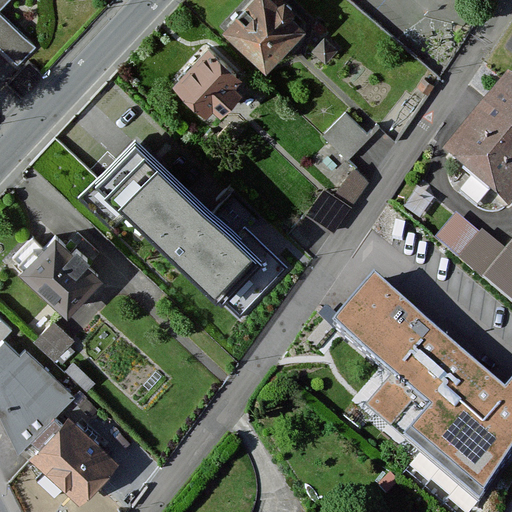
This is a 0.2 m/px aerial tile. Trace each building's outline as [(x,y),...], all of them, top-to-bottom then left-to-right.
[(0,14),(0,9),(8,0),(0,0),(0,48),(16,64),(33,47),(0,14)] [(308,33),(272,0),(253,0),(223,32),(268,75),(308,33)] [(337,51),(324,39),(313,51),(326,63),(337,51)] [(246,88),(208,51),(172,88),(211,124),(246,88)] [(511,82),(501,74),(445,143),(504,191),(511,181),(511,242),(506,249),(482,230),(479,234),(459,215),(439,238),(511,299),(511,82)] [(370,136),(348,115),(324,140),(346,161),(370,136)] [(249,248),(143,144),(107,180),(213,285),(249,248)] [(336,196),(325,189),(306,215),(334,235),(370,184),(354,172),(336,196)] [(420,180),(403,204),(421,216),(437,192),(420,180)] [(55,236),(20,273),(67,316),(102,279),(55,236)] [(511,383),(506,390),(376,282),(336,329),(391,378),(365,409),(480,504),(511,452),(511,383)] [(55,321),(36,339),(53,357),(72,339),(55,321)] [(0,375),(0,411),(17,451),(73,394),(0,322),(0,374),(0,375)] [(35,458),(80,499),(113,463),(68,422),(35,458)] [(390,474),(379,485),(387,493),(398,482),(390,474)]
